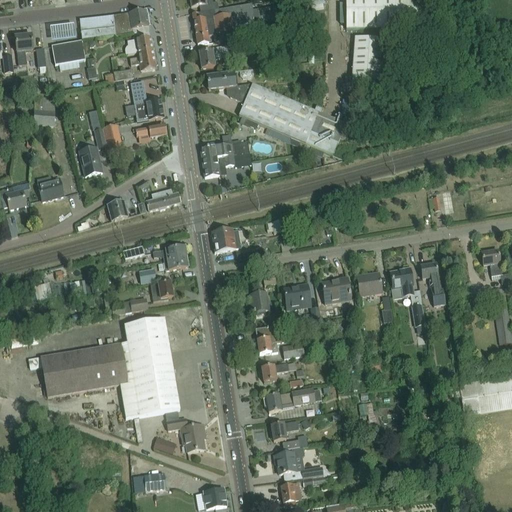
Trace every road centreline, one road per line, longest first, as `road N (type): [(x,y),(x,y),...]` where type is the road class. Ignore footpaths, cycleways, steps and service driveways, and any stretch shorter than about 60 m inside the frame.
road 1 (unclassified): [(511,226),(206,273)]
road 2 (tertiary): [(244,511),(206,273)]
road 3 (tertiary): [(0,249),(76,222),(188,159)]
road 4 (tertiary): [(188,159),(163,0)]
road 5 (residential): [(0,18),(153,0)]
